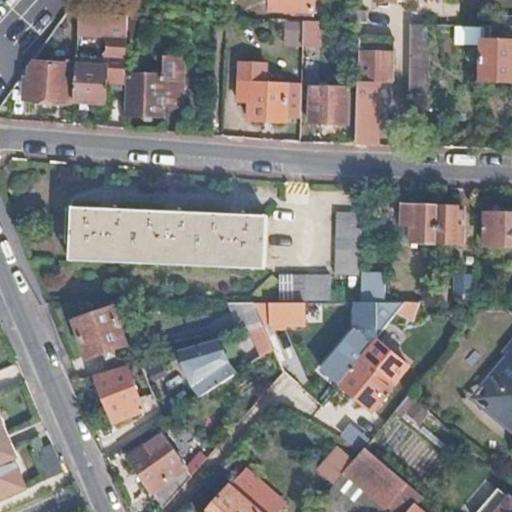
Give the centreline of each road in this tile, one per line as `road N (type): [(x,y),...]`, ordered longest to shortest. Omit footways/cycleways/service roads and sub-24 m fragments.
road 1 (residential): [(511,171),(0,137)]
road 2 (residential): [(0,254),(109,511)]
